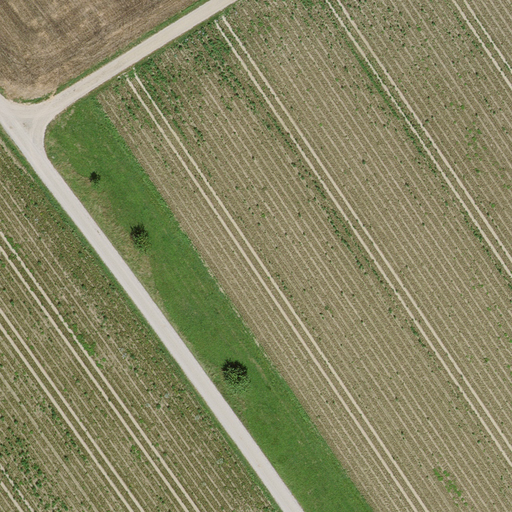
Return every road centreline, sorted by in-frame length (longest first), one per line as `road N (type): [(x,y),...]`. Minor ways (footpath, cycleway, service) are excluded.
road 1 (track): [(286,511),(0,110)]
road 2 (track): [(224,0),(15,129)]
